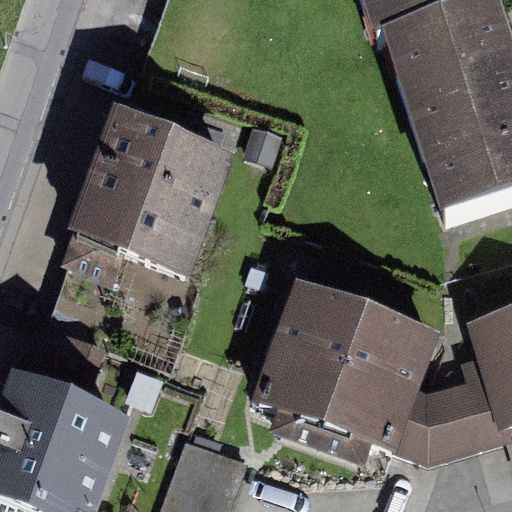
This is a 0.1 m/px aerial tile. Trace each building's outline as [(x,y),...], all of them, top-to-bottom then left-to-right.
[(161,0),(126,95),(190,119),(234,0),(161,0)] [(483,18),(477,0),(350,0),(368,54),(376,52),(483,18)] [(511,221),(511,80),(491,15),(483,18),(376,52),(438,245),(511,221)] [(187,294),(228,177),(110,136),(92,189),(70,253),(187,294)] [(421,409),(439,358),(303,310),(259,436),(395,484),(400,468),(421,409)] [(493,445),(511,440),(511,345),(470,357),(480,395),(493,445)] [(121,415),(139,375),(109,361),(91,401),(121,415)] [(493,445),(480,395),(421,409),(400,468),(433,477),(495,460),(493,445)] [(0,511),(94,511),(120,437),(0,396),(0,511)] [(177,450),(165,511),(233,511),(242,462),(177,450)]
